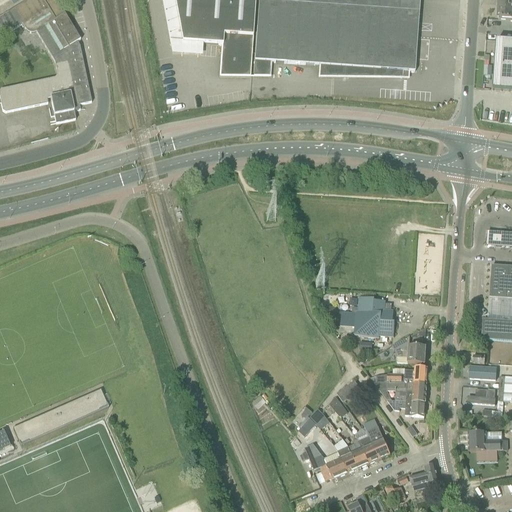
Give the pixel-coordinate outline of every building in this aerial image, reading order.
[(5,114),(48,105),(47,102),(51,102),(56,126),(76,121),(74,113),(80,112),(79,107),(91,104),(80,48),(79,49),(77,44),(80,42),(54,0),(30,0),(0,18),(0,40),(23,26),(26,31),(26,32),(27,33),(28,34),(29,34),(30,35),(31,35),(32,35),(33,35),(34,35),(36,34),(55,64),(57,76),(55,79),(1,93),(0,94),(0,101),(2,112),(5,114)] [(21,0),(0,0),(0,15),(23,3),(21,0)] [(250,78),(255,0),(174,0),(182,44),(222,47),(220,78),(250,78)] [(415,74),(419,0),(258,0),(254,63),(253,78),(270,78),(271,64),(320,67),(319,79),(403,80),(403,73),(415,74)] [(511,0),(498,0),(499,1),(499,8),(511,8),(511,0)] [(511,8),(499,8),(498,14),(497,15),(497,18),(498,19),(498,21),(511,21),(511,8)] [(511,42),(496,42),(493,91),(511,92),(511,42)] [(511,234),(488,233),(487,248),(511,249),(511,234)] [(511,268),(492,267),(490,300),(511,301),(511,268)] [(324,295),(323,306),(334,307),(335,296),(324,295)] [(388,306),(387,306),(385,306),(385,303),(374,302),(375,300),(359,299),(359,310),(354,309),(352,311),(352,315),(342,315),(340,332),(345,332),(344,335),(355,336),(355,338),(379,340),(379,338),(394,339),(395,324),(393,324),(394,313),(391,313),(391,310),(388,306)] [(482,332),(482,341),(489,342),(511,343),(511,323),(483,321),(482,332)] [(408,366),(425,367),(426,349),(410,348),(410,339),(392,348),(397,358),(408,359),(408,366)] [(485,366),(485,358),(473,357),(473,365),(485,366)] [(496,382),(497,368),(469,365),(468,380),(496,382)] [(427,387),(428,370),(415,369),(415,372),(405,372),(405,371),(393,371),(393,377),(388,377),(377,378),(377,384),(377,385),(427,387)] [(361,391),(359,389),(355,383),(346,389),(352,397),(361,391)] [(388,402),(392,402),(389,398),(387,393),(396,394),(395,403),(425,404),(427,387),(377,385),(377,384),(374,384),(387,402),(388,402)] [(343,404),(352,397),(346,389),(337,396),(343,404)] [(13,430),(21,448),(108,409),(101,391),(13,430)] [(252,405),(258,411),(266,404),(260,398),(252,405)] [(495,408),(495,400),(467,398),(466,406),(495,408)] [(348,415),(340,405),(336,399),(330,406),(336,414),(341,420),(348,415)] [(405,417),(424,419),(425,404),(395,403),(392,402),(388,402),(387,403),(394,412),(400,412),(400,410),(406,411),(405,417)] [(323,415),(323,416),(327,421),(336,414),(330,406),(323,415)] [(322,418),(321,417),(318,414),(312,421),(317,425),(322,418)] [(370,439),(380,461),(391,457),(378,429),(367,434),(369,439),(370,439)] [(414,440),(414,439),(419,435),(414,431),(409,435),(414,440)] [(4,433),(0,434),(0,452),(10,448),(4,433)] [(507,443),(503,443),(502,434),(468,435),(469,454),(508,453),(507,443)] [(359,443),(369,466),(380,461),(370,439),(369,439),(359,443)] [(298,449),(303,444),(299,440),(297,441),(294,444),(298,449)] [(359,443),(359,444),(349,449),(359,471),(369,466),(359,443)] [(348,475),(342,460),(327,466),(324,461),(313,447),(305,450),(307,454),(308,457),(315,474),(321,472),(326,483),(332,480),(333,482),(348,475)] [(349,449),(339,453),(342,460),(348,475),(359,471),(349,449)] [(439,484),(438,482),(434,467),(425,469),(426,475),(410,479),(412,488),(413,488),(414,492),(430,488),(429,486),(439,484)] [(401,487),(409,484),(406,478),(398,481),(401,487)] [(392,488),(386,490),(391,502),(397,499),(399,504),(405,501),(400,487),(393,490),(392,488)] [(397,503),(391,505),(394,511),(399,509),(397,503)]
